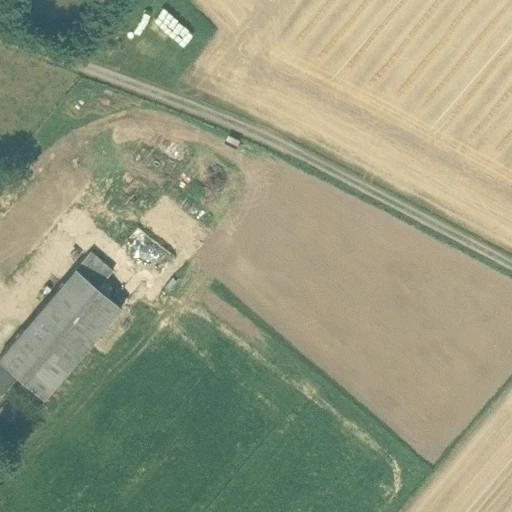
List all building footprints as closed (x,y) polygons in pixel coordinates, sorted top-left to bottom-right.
[(90,8),(90,0),(19,0),(21,8),(29,20),(41,28),(55,31),(70,28),(82,20),(90,8)] [(182,29),(177,38),(198,50),(203,41),(182,29)] [(113,269),(90,249),(76,266),(98,286),(113,269)] [(76,266),(0,354),(0,359),(18,375),(43,396),(121,305),(98,286),(76,266)] [(18,375),(0,359),(0,375),(10,384),(18,375)] [(10,384),(0,375),(0,394),(1,395),(10,384)]
